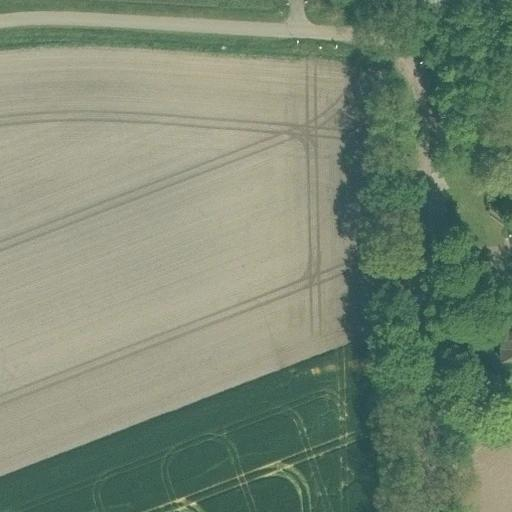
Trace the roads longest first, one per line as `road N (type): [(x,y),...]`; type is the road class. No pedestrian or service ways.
road 1 (unclassified): [(425,511),(416,259),(427,144),(425,93),(412,64)]
road 2 (unclassified): [(0,22),(38,16),(348,33),(379,41),(412,64)]
